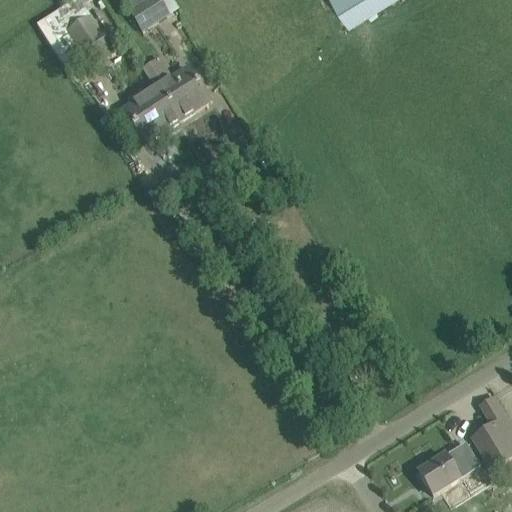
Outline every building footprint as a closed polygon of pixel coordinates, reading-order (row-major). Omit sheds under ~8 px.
[(153,0),(129,16),(143,36),(170,18),(158,0),(153,0)] [(333,0),(349,25),(388,0),(333,0)] [(112,55),(99,35),(90,21),(66,36),(89,70),(112,55)] [(143,72),(157,94),(159,92),(181,125),(209,106),(188,73),(175,82),(160,61),(143,72)] [(159,92),(157,94),(123,115),(145,148),(181,125),(159,92)] [(481,410),(494,431),(419,477),(433,500),(450,490),(488,466),(493,474),(511,462),(511,434),(493,403),(481,410)]
